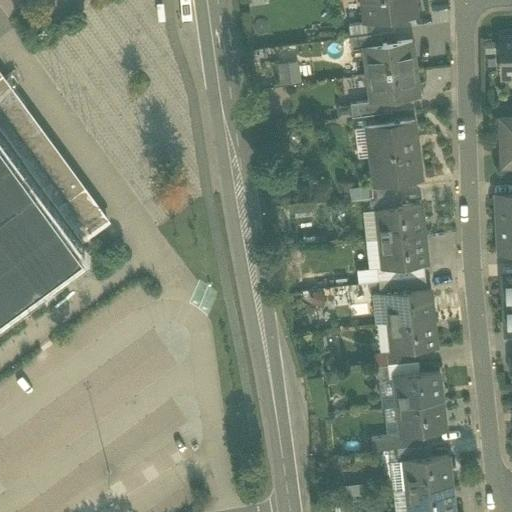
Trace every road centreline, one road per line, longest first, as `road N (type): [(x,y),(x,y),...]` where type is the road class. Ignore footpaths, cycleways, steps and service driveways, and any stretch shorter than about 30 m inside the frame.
road 1 (residential): [(466,0),(474,277),(500,510),(511,511)]
road 2 (tertiary): [(289,511),(212,0)]
